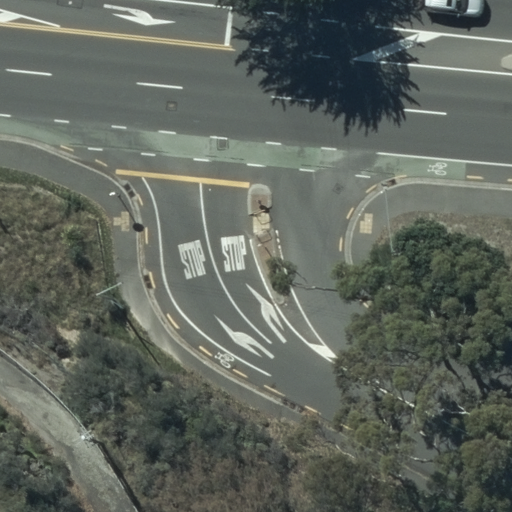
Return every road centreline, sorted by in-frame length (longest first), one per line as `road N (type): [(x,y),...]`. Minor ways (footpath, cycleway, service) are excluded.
road 1 (unclassified): [(272,35),(257,220),(288,304),(319,344),(371,384),(511,456)]
road 2 (secondary): [(0,8),(272,35)]
road 3 (secondary): [(272,35),(511,58)]
